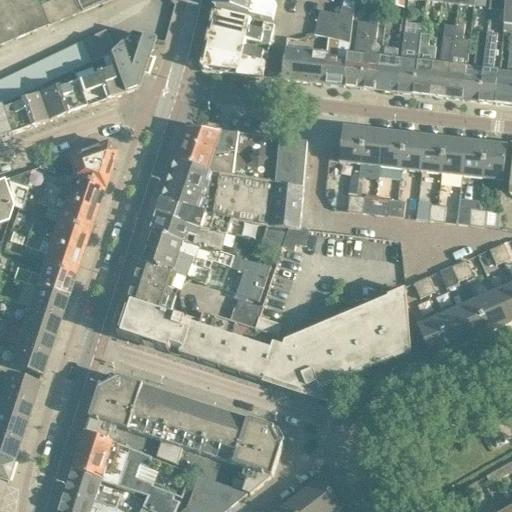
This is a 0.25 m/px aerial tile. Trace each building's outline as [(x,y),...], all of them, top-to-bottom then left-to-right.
[(0,0),(0,45),(16,39),(0,0)] [(39,6),(36,0),(0,0),(16,39),(47,26),(39,6)] [(53,0),(39,6),(47,26),(62,20),(53,0)] [(53,0),(62,20),(81,13),(110,0),(80,0),(76,2),(74,0),(53,0)] [(253,0),(252,0),(216,0),(215,8),(273,22),(277,6),(253,0)] [(387,0),(387,1),(403,10),(404,0),(387,0)] [(459,0),(459,6),(475,8),(476,0),(459,0)] [(476,0),(475,8),(491,10),(492,0),(476,0)] [(491,13),(506,15),(507,0),(492,0),(491,10),(491,13)] [(325,58),(322,85),(324,86),(342,88),(345,60),(346,52),(347,43),(353,11),(342,9),(340,17),(335,41),(337,41),(335,59),(325,58)] [(368,11),(366,23),(371,23),(376,24),(378,12),(368,11)] [(209,32),(246,41),(270,46),(272,35),(248,29),(250,20),(214,12),(213,14),(211,25),(209,32)] [(314,36),(327,39),(335,41),(340,17),(321,12),(314,36)] [(342,88),(360,90),(366,27),(366,23),(361,22),(357,22),(353,53),(346,52),(345,60),(342,88)] [(366,27),(360,90),(376,92),(380,56),(373,55),(376,24),(371,23),(366,23),(366,27)] [(453,38),(446,100),(463,102),(468,65),(471,41),(464,40),(465,26),(455,25),(454,28),(453,38)] [(430,98),(446,100),(453,38),(454,28),(445,27),(444,34),(441,63),(433,62),(430,98)] [(111,54),(118,49),(107,31),(93,37),(103,58),(107,56),(108,56),(111,54)] [(394,94),(413,96),(418,44),(419,33),(404,31),(401,58),(397,58),(394,94)] [(206,45),(205,51),(223,55),(265,66),(268,53),(244,48),(246,41),(209,32),(206,45)] [(418,44),(413,96),(430,98),(433,62),(435,46),(429,45),(430,34),(419,33),(418,44)] [(123,93),(123,96),(135,91),(138,89),(154,42),(155,41),(136,34),(118,49),(111,54),(107,56),(112,70),(121,94),(123,93)] [(463,102),(481,104),(488,42),(488,35),(479,34),(479,38),(475,66),(468,65),(463,102)] [(488,42),(481,104),(498,106),(501,76),(501,69),(494,68),(497,40),(498,36),(488,35),(488,42)] [(93,37),(79,44),(88,65),(103,58),(93,37)] [(287,40),(283,81),(284,81),(310,84),(315,85),(322,85),(325,58),(335,59),(337,41),(335,41),(327,39),(326,54),(296,51),(297,41),(287,40)] [(79,69),(88,65),(79,44),(69,48),(79,69)] [(498,106),(511,107),(511,45),(508,76),(501,76),(498,106)] [(69,48),(59,53),(69,74),(79,69),(69,48)] [(380,49),(380,56),(376,92),(381,92),(393,94),(394,94),(397,58),(398,51),(380,49)] [(220,74),(223,55),(205,51),(201,67),(205,72),(220,74)] [(59,53),(49,57),(59,78),(69,74),(59,53)] [(262,79),(265,66),(223,55),(220,74),(262,79)] [(59,78),(49,57),(40,62),(49,83),(59,78)] [(40,62),(30,66),(40,87),(49,83),(40,62)] [(30,66),(20,71),(30,92),(40,87),(30,66)] [(112,70),(76,84),(85,109),(123,96),(123,93),(121,94),(112,70)] [(10,75),(20,96),(30,92),(20,71),(10,75)] [(10,75),(0,80),(10,101),(20,96),(10,75)] [(0,103),(1,105),(10,101),(0,80),(0,79),(0,103)] [(48,123),(85,109),(76,84),(55,93),(54,91),(39,98),(48,123)] [(39,98),(1,113),(9,137),(48,123),(39,98)] [(1,113),(0,110),(0,140),(9,137),(1,113)] [(344,128),(341,154),(340,164),(361,167),(365,131),(344,128)] [(239,136),(213,133),(188,130),(177,160),(213,174),(234,178),(259,182),(272,185),(291,188),(296,143),(264,139),(239,136)] [(361,167),(381,169),(385,133),(365,131),(361,167)] [(406,135),(385,133),(381,169),(402,171),(406,135)] [(426,138),(406,135),(402,171),(422,173),(426,138)] [(447,140),(426,138),(422,173),(443,176),(447,140)] [(467,142),(447,140),(443,176),(463,178),(467,142)] [(488,145),(467,142),(463,178),(484,180),(488,145)] [(296,143),(291,188),(304,190),(308,147),(308,144),(296,143)] [(72,180),(104,192),(116,154),(106,144),(64,160),(68,159),(74,175),(72,180)] [(484,180),(511,183),(511,177),(511,148),(508,148),(508,147),(488,145),(484,180)] [(329,163),(340,164),(341,154),(331,153),(329,163)] [(213,174),(177,160),(163,200),(208,215),(230,220),(236,221),(243,223),(268,227),(272,185),(259,182),(234,178),(213,174)] [(53,173),(50,165),(39,168),(53,173)] [(354,170),(350,179),(359,180),(360,171),(354,170)] [(30,173),(29,172),(7,180),(9,184),(27,190),(28,187),(25,186),(30,173)] [(46,183),(42,195),(96,213),(104,192),(72,180),(71,180),(72,180),(64,177),(60,188),(46,183)] [(7,180),(4,181),(12,206),(20,209),(27,190),(9,184),(7,180)] [(0,240),(5,225),(11,206),(12,206),(4,181),(3,181),(0,182),(0,240)] [(268,227),(289,230),(290,230),(300,231),(304,190),(291,188),(272,185),(268,227)] [(42,195),(39,205),(47,208),(60,212),(56,223),(89,235),(96,213),(42,195)] [(350,197),(348,213),(355,214),(357,198),(350,197)] [(357,198),(355,214),(362,215),(364,198),(357,198)] [(163,200),(157,217),(192,229),(230,238),(236,221),(230,220),(208,215),(163,200)] [(390,201),(388,218),(396,219),(398,202),(390,201)] [(473,201),(470,227),(478,228),(479,211),(481,202),(473,201)] [(398,202),(396,219),(404,219),(406,203),(398,202)] [(431,206),(429,222),(437,223),(439,207),(431,206)] [(439,207),(437,223),(445,224),(447,208),(439,207)] [(478,228),(485,229),(487,212),(479,211),(478,228)] [(157,217),(152,233),(217,253),(220,254),(225,255),(226,250),(232,251),(235,239),(230,238),(192,229),(157,217)] [(31,227),(28,239),(81,257),(89,235),(56,223),(52,234),(31,227)] [(268,227),(262,246),(283,250),(283,248),(289,230),(268,227)] [(309,233),(300,231),(290,230),(289,230),(283,248),(295,252),(296,243),(300,243),(300,247),(307,248),(309,233)] [(217,253),(152,233),(141,264),(176,275),(175,277),(206,288),(210,273),(195,268),(197,264),(203,266),(204,263),(211,266),(211,264),(242,272),(237,295),(256,302),(269,266),(225,255),(217,253)] [(28,239),(24,249),(45,256),(41,268),(74,279),(81,257),(28,239)] [(511,260),(504,245),(497,248),(504,263),(511,260)] [(504,263),(497,248),(490,251),(496,267),(504,263)] [(466,262),(459,265),(466,280),(473,277),(466,262)] [(176,275),(141,264),(136,281),(149,286),(147,289),(153,292),(155,287),(170,293),(175,277),(176,275)] [(458,283),(466,280),(459,265),(452,268),(458,283)] [(16,270),(12,281),(23,285),(34,289),(67,299),(74,279),(41,268),(38,278),(16,270)] [(429,278),(421,282),(428,297),(435,293),(429,278)] [(149,286),(136,281),(128,304),(162,315),(170,293),(155,287),(153,292),(147,289),(149,286)] [(428,297),(421,282),(414,285),(421,300),(428,297)] [(509,326),(511,324),(511,285),(494,293),(509,326)] [(28,308),(61,319),(67,299),(34,289),(28,308)] [(275,384),(284,387),(305,394),(307,391),(318,386),(320,392),(323,390),(320,385),(328,381),(330,387),(347,380),(344,374),(352,371),(355,377),(371,370),(369,364),(376,361),(379,367),(395,360),(393,354),(401,350),(403,356),(412,353),(412,352),(406,293),(405,292),(393,297),(393,298),(296,347),(286,351),(286,349),(277,346),(280,338),(278,338),(281,326),(260,319),(264,309),(263,309),(262,309),(255,330),(230,322),(203,314),(201,321),(187,317),(185,323),(162,315),(128,304),(118,337),(265,384),(266,381),(275,384)] [(490,334),(509,326),(494,293),(475,302),(490,334)] [(238,300),(237,302),(230,322),(255,330),(262,309),(238,300)] [(470,343),(490,334),(475,302),(456,310),(470,343)] [(21,328),(54,338),(61,319),(28,308),(21,328)] [(451,351),(470,343),(456,310),(437,318),(451,351)] [(432,360),(451,351),(437,318),(418,327),(426,346),(432,360)] [(15,347),(48,358),(54,338),(21,328),(15,347)] [(8,367),(41,378),(48,358),(15,347),(8,367)] [(0,392),(0,393),(32,404),(39,384),(6,374),(0,392)] [(91,420),(86,433),(110,443),(116,428),(128,432),(143,386),(117,378),(116,381),(104,388),(101,387),(90,420),(91,420)] [(144,387),(143,386),(128,432),(145,438),(160,393),(144,388),(144,387)] [(0,415),(26,424),(32,404),(0,393),(0,415)] [(176,398),(160,393),(145,438),(162,443),(176,398)] [(176,398),(162,443),(157,459),(178,467),(184,450),(199,406),(176,398)] [(199,406),(184,450),(199,455),(213,410),(199,406)] [(231,416),(213,410),(199,455),(217,461),(231,416)] [(26,424),(0,415),(0,437),(19,444),(26,424)] [(248,421),(231,416),(217,461),(235,467),(250,421),(248,421)] [(235,477),(231,489),(248,496),(251,496),(272,478),(273,479),(283,446),(280,445),(274,432),(275,429),(250,421),(235,467),(250,472),(247,481),(235,477)] [(147,498),(142,509),(148,511),(176,511),(182,498),(152,486),(153,484),(137,478),(141,467),(147,469),(151,459),(110,443),(86,433),(74,471),(101,479),(100,482),(147,498)] [(19,444),(0,437),(0,461),(12,466),(19,444)] [(0,461),(0,484),(6,486),(12,466),(0,461)] [(511,466),(511,464),(499,471),(503,479),(511,473),(511,466)] [(97,494),(100,482),(101,479),(74,471),(66,496),(92,505),(93,503),(116,510),(119,501),(97,494)] [(491,486),(503,479),(499,471),(487,478),(491,486)] [(188,509),(184,511),(228,511),(248,496),(231,489),(199,478),(188,509)] [(305,492),(319,511),(338,511),(343,509),(321,480),(305,492)] [(477,483),(465,490),(470,498),(482,491),(477,483)] [(470,498),(465,490),(453,497),(458,505),(470,498)] [(288,505),(293,511),(319,511),(305,492),(288,505)] [(66,496),(60,511),(118,511),(116,510),(93,503),(92,505),(66,496)]
